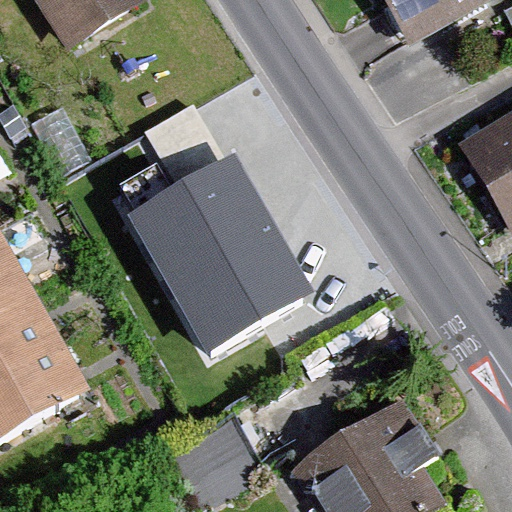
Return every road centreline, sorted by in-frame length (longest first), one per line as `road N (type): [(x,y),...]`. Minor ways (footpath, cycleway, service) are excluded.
road 1 (secondary): [(361,160),(511,386)]
road 2 (secondary): [(261,0),(361,160)]
road 3 (residential): [(361,160),(511,77)]
